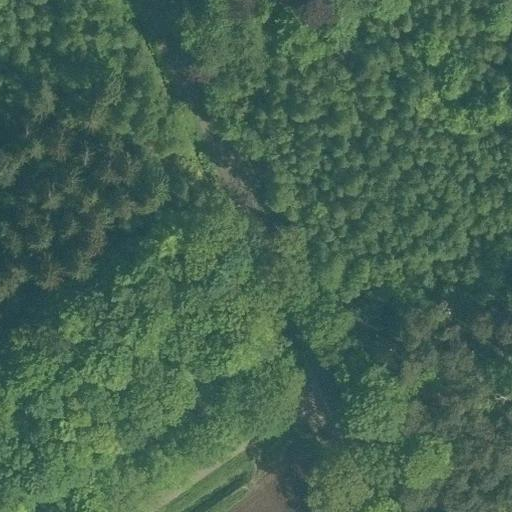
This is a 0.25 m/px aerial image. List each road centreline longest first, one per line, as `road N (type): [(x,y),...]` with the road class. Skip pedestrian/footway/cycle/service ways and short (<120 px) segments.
road 1 (tertiary): [(325,382),(153,0)]
road 2 (unclassified): [(141,511),(325,382)]
road 3 (tertiary): [(383,511),(325,382)]
